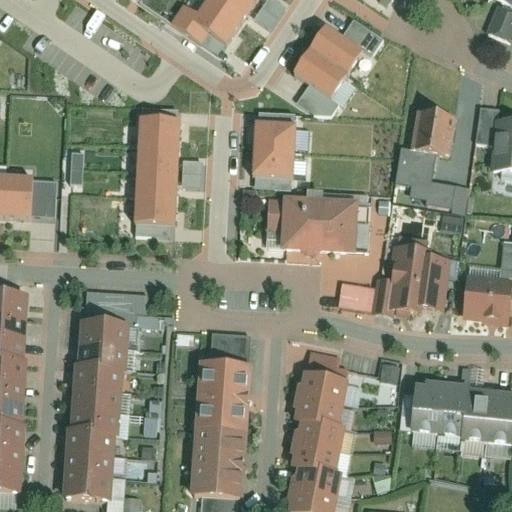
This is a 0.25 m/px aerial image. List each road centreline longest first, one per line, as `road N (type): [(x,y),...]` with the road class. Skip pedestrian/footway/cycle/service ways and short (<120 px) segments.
road 1 (residential): [(511,346),(444,345),(303,323)]
road 2 (residential): [(194,279),(0,268)]
road 3 (residential): [(231,114),(221,280)]
road 4 (residential): [(110,0),(245,91)]
road 5 (residential): [(303,323),(192,317),(194,279)]
road 6 (residential): [(303,323),(303,283),(221,280)]
